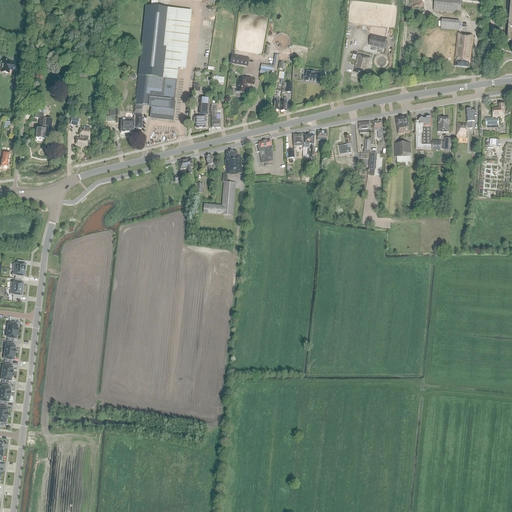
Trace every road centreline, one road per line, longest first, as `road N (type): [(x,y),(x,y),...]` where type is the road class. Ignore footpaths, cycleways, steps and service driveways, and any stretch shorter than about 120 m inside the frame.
road 1 (tertiary): [(400,97),(88,173),(53,192)]
road 2 (unclassified): [(13,192),(34,0)]
road 3 (unknown): [(22,436),(102,446),(102,511)]
road 4 (unknown): [(184,149),(197,4)]
road 5 (tertiary): [(53,192),(37,317)]
